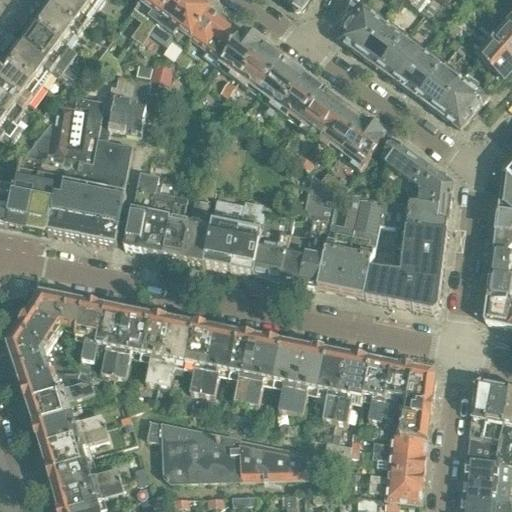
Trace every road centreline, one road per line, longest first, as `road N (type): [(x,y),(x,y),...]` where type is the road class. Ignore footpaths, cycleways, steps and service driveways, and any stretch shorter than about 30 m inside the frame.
road 1 (residential): [(460,352),(0,261)]
road 2 (residential): [(477,165),(307,49)]
road 3 (residential): [(460,352),(477,165)]
road 4 (residential): [(441,511),(460,352)]
